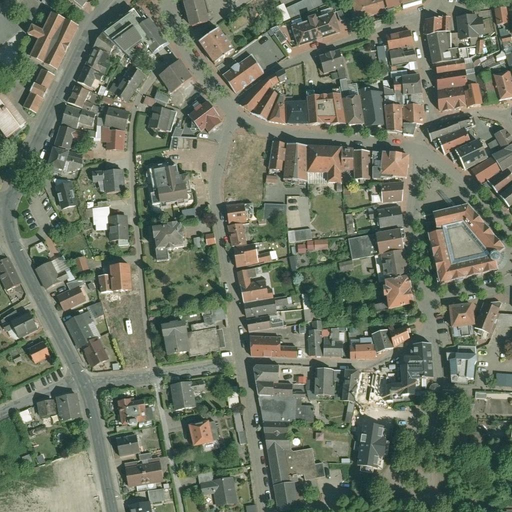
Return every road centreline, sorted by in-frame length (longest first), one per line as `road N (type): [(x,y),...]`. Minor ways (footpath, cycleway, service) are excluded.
road 1 (residential): [(235,115),(217,187),(243,362)]
road 2 (residential): [(108,0),(6,198)]
road 3 (residential): [(225,107),(291,61),(417,13)]
road 4 (residential): [(243,362),(377,365),(433,322)]
road 5 (residential): [(433,322),(442,381),(426,430),(434,511)]
road 6 (residential): [(418,146),(296,134),(235,115)]
road 7 (residential): [(6,198),(6,229),(75,366)]
road 8 (residential): [(243,362),(81,379)]
road 9 (residential): [(243,362),(264,511)]
road 10 (residential): [(418,146),(410,195),(422,294)]
road 11 (residential): [(511,249),(489,211),(418,146)]
road 12 (residential): [(81,379),(111,511)]
road 13 (residential): [(225,107),(180,41),(168,0)]
